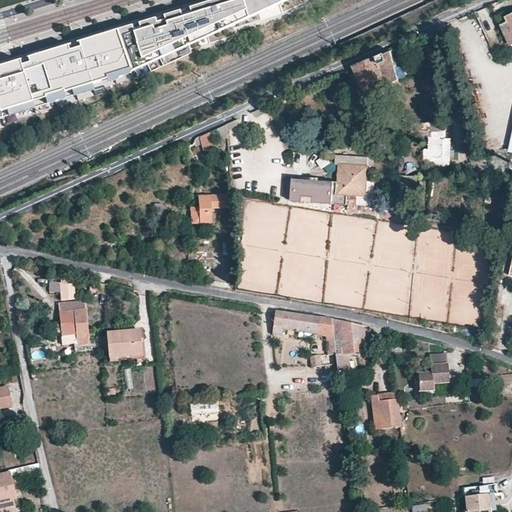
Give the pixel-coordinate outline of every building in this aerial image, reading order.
[(239,0),(231,0),(116,36),(129,78),(247,24),(239,0)] [(239,0),(247,24),(297,0),(239,0)] [(502,26),(510,45),(511,44),(511,14),(507,17),(509,22),(502,26)] [(129,78),(116,36),(83,46),(85,52),(75,55),(72,51),(33,63),(35,69),(27,72),(23,65),(0,71),(0,122),(48,108),(46,103),(129,78)] [(396,82),(399,80),(396,68),(391,52),(385,55),(387,63),(381,65),(386,86),(396,82)] [(383,87),(386,86),(381,65),(387,63),(385,55),(356,68),(368,94),(379,89),(383,87)] [(383,87),(386,96),(400,90),(396,82),(386,86),(383,87)] [(368,94),(370,101),(382,96),(379,89),(368,94)] [(413,135),(416,135),(431,136),(430,123),(413,124),(413,135)] [(226,125),(217,129),(220,140),(227,138),(226,125)] [(433,137),(431,138),(430,150),(425,150),(425,158),(434,158),(442,158),(443,139),(446,139),(446,131),(442,131),(433,132),(433,137)] [(214,148),(209,132),(194,139),(193,143),(194,147),(201,145),(203,152),(214,148)] [(326,156),(318,161),(323,168),(331,163),(326,156)] [(357,205),(358,196),(366,196),(367,182),(368,166),(340,164),(338,183),(331,182),(301,180),(294,180),(293,200),(338,203),(348,204),(352,204),(357,205)] [(200,224),(212,224),(211,209),(230,207),(229,195),(199,197),(199,207),(200,224)] [(199,207),(191,209),(192,224),(200,224),(199,207)] [(67,285),(60,284),(60,293),(61,300),(68,300),(67,285)] [(500,303),(508,306),(511,296),(502,294),(500,303)] [(62,305),(63,313),(84,311),(83,303),(62,305)] [(61,333),(62,336),(73,335),(74,346),(88,344),(85,311),(84,311),(63,313),(60,313),(60,322),(61,333)] [(275,315),(274,326),(318,332),(318,336),(326,337),(327,342),(328,355),(328,356),(334,355),(336,355),(332,320),(312,317),(275,313),(275,315)] [(344,359),(344,354),(349,353),(357,352),(356,348),(365,346),(363,328),(332,320),(336,355),(339,376),(351,374),(349,359),(344,359)] [(274,326),(273,329),(318,336),(318,332),(274,326)] [(107,333),(109,359),(141,356),(140,340),(139,330),(107,333)] [(109,359),(109,362),(145,358),(144,339),(140,340),(141,356),(109,359)] [(402,352),(402,345),(391,346),(392,353),(402,352)] [(44,350),(32,350),(31,358),(43,359),(44,350)] [(434,391),(434,383),(449,382),(446,355),(431,356),(432,373),(419,374),(420,392),(434,391)] [(311,368),(322,367),(320,356),(310,357),(311,366),(311,368)] [(0,388),(0,408),(7,407),(6,400),(10,399),(8,387),(0,388)] [(374,405),(379,405),(382,430),(401,428),(401,423),(400,414),(398,399),(379,402),(378,396),(373,397),(374,405)] [(219,402),(191,403),(191,421),(211,420),(211,413),(219,413),(219,402)] [(0,475),(0,511),(17,511),(16,506),(14,506),(12,498),(15,498),(12,484),(9,473),(0,475)] [(498,493),(497,485),(465,488),(466,497),(489,494),(495,494),(498,493)] [(361,492),(352,493),(354,511),(364,511),(361,492)] [(490,511),(491,511),(489,494),(466,497),(466,501),(467,511),(490,511)] [(426,503),(412,506),(413,511),(416,511),(428,510),(426,503)]
